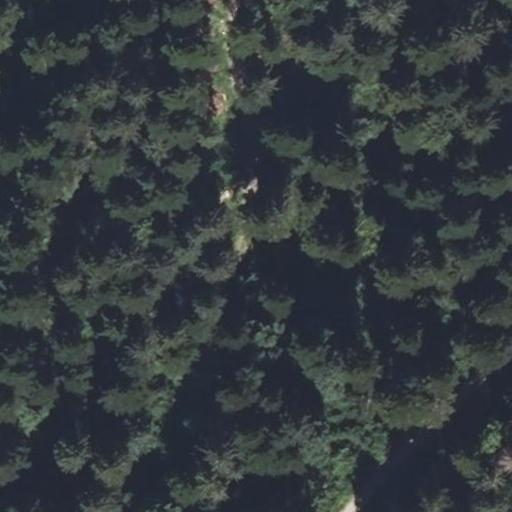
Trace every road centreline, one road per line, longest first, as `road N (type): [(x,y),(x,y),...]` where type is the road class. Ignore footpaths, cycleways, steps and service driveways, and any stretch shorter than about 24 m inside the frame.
road 1 (track): [(151,511),(160,463),(252,203),(229,0)]
road 2 (track): [(348,511),(511,326)]
